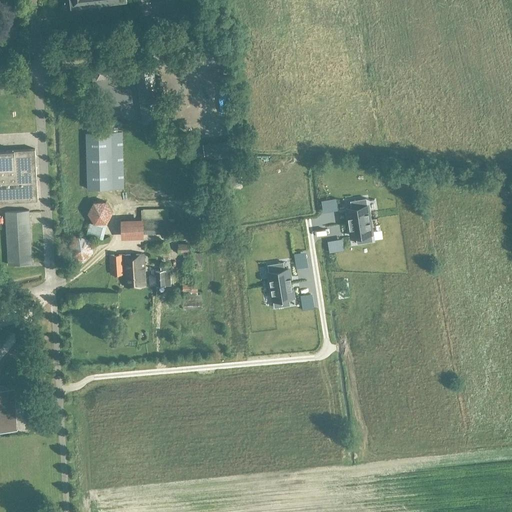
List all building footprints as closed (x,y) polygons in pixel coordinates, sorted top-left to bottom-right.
[(69,0),(71,7),(99,4),(99,9),(101,11),(110,10),(112,8),(111,3),(128,1),(127,0),(69,0)] [(137,60),(94,67),(96,79),(111,77),(136,73),(142,116),(144,123),(167,119),(167,118),(165,102),(164,101),(159,102),(156,87),(162,86),(161,76),(155,77),(152,61),(137,63),(137,60)] [(0,137),(23,135),(18,99),(0,100),(0,137)] [(87,131),(107,130),(107,120),(87,120),(87,131)] [(122,132),(86,133),(87,185),(88,185),(88,189),(123,188),(122,132)] [(234,137),(203,142),(205,155),(220,153),(221,157),(233,155),(232,151),(236,150),(234,137)] [(0,202),(38,200),(35,149),(0,151),(0,202)] [(211,165),(209,172),(216,174),(218,167),(211,165)] [(94,224),(107,223),(113,212),(106,201),(94,202),(88,213),(94,222),(94,224)] [(16,209),(5,209),(6,243),(17,243),(16,209)] [(169,234),(169,229),(168,218),(168,210),(141,210),(142,219),(144,219),(144,234),(169,234)] [(369,223),(367,211),(347,214),(349,226),(369,223)] [(144,219),(142,219),(121,220),(121,239),(144,238),(144,234),(144,219)] [(94,224),(94,222),(93,223),(91,222),(88,234),(102,238),(106,226),(106,225),(107,224),(107,223),(94,224)] [(371,235),(369,223),(349,226),(351,238),(371,235)] [(79,236),(69,245),(71,257),(84,261),(93,253),(91,240),(79,236)] [(191,243),(178,244),(179,253),(192,253),(191,243)] [(202,253),(183,254),(184,270),(203,270),(202,253)] [(143,254),(109,255),(111,274),(124,274),(124,287),(145,286),(143,254)] [(166,270),(161,271),(156,271),(156,270),(151,270),(152,275),(151,275),(152,286),(171,286),(170,271),(166,271),(166,270)] [(272,288),(291,284),(290,272),(270,276),(272,288)] [(183,283),(183,293),(198,293),(198,283),(183,283)] [(291,284),(272,288),(273,299),(293,296),(291,284)] [(182,295),(182,296),(183,304),(183,308),(184,310),(202,309),(202,294),(182,295)] [(191,330),(191,342),(200,342),(200,330),(191,330)] [(0,431),(18,430),(18,429),(17,430),(15,388),(0,388),(0,431)] [(26,511),(24,441),(0,442),(0,484),(3,484),(4,511),(26,511)]
